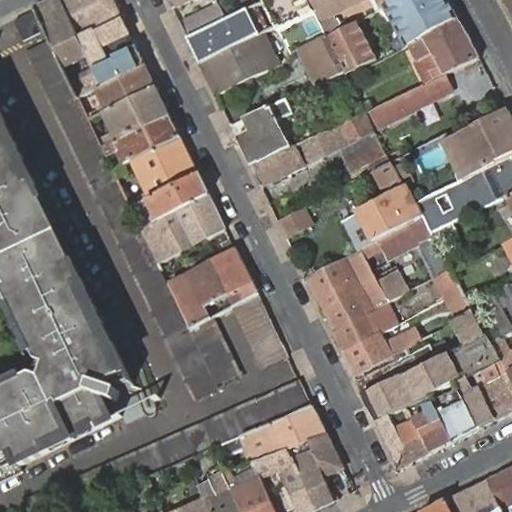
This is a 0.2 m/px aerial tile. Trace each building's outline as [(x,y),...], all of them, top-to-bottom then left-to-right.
[(55,0),(36,10),(52,41),(66,69),(90,58),(82,41),(61,0),(55,0)] [(113,0),(61,0),(82,41),(124,21),(113,0)] [(170,0),(175,9),(194,0),(170,0)] [(217,0),(220,6),(228,22),(236,18),(227,0),(224,0),(217,0)] [(262,0),(264,4),(276,28),(278,31),(285,28),(314,13),(309,1),(308,0),(262,0)] [(386,7),(398,0),(311,0),(309,1),(314,13),(318,20),(358,0),(375,0),(377,2),(378,1),(382,9),(386,7)] [(411,46),(459,19),(448,0),(398,0),(386,7),(408,48),(411,46)] [(228,22),(190,40),(202,65),(265,34),(276,28),(264,4),(236,18),(228,22)] [(220,6),(182,25),(190,40),(228,22),(220,6)] [(34,13),(13,24),(23,43),(44,33),(34,13)] [(428,85),(481,59),(459,19),(411,46),(427,76),(424,77),(428,85)] [(358,22),(339,32),(328,38),(329,39),(345,71),(347,75),(377,60),(358,22)] [(323,28),(327,35),(328,38),(339,32),(333,23),(323,28)] [(97,34),(82,41),(90,58),(92,63),(96,71),(111,63),(115,61),(114,58),(115,58),(113,53),(108,56),(97,34)] [(265,34),(202,65),(217,96),(280,65),(265,34)] [(327,35),(302,47),(320,83),(345,71),(329,39),(328,38),(327,35)] [(31,51),(145,282),(149,277),(163,270),(161,264),(144,230),(134,209),(126,193),(120,180),(115,171),(109,158),(105,149),(100,140),(94,127),(91,122),(80,99),(80,98),(74,85),(68,74),(66,69),(52,41),(31,51)] [(96,71),(98,74),(104,87),(129,74),(147,66),(137,48),(137,47),(115,58),(114,58),(115,61),(111,63),(96,71)] [(90,58),(66,69),(68,74),(92,63),(90,58)] [(158,89),(147,66),(129,74),(104,87),(100,89),(111,112),(140,98),(158,89)] [(98,74),(74,85),(80,98),(104,87),(98,74)] [(373,113),(380,127),(417,110),(453,92),(446,78),(373,113)] [(115,135),(100,140),(105,149),(172,117),(158,89),(140,98),(111,112),(105,115),(115,135)] [(251,133),(238,139),(252,168),(293,148),(280,121),(295,114),(287,99),(248,118),(255,132),(251,133)] [(330,114),(336,128),(366,113),(363,107),(359,100),(330,114)] [(366,114),(375,109),(372,104),(363,107),(366,113),(366,114)] [(0,262),(12,288),(7,291),(42,363),(50,366),(47,376),(39,373),(0,393),(0,481),(1,484),(26,473),(23,467),(115,423),(107,408),(110,400),(120,404),(123,394),(113,391),(115,383),(130,376),(118,350),(113,353),(82,286),(86,284),(38,184),(33,186),(2,123),(6,120),(0,106),(0,262)] [(502,164),(511,158),(511,116),(509,111),(504,113),(447,142),(450,146),(458,152),(474,178),(502,164)] [(293,148),(252,168),(262,187),(307,166),(376,133),(366,114),(366,113),(336,128),(293,148)] [(172,117),(105,149),(109,158),(120,153),(127,166),(134,163),(182,139),(172,117)] [(98,118),(91,122),(94,127),(101,123),(98,118)] [(248,118),(245,119),(251,133),(255,132),(248,118)] [(33,186),(38,184),(23,155),(25,154),(22,148),(21,149),(6,120),(2,123),(33,186)] [(152,200),(201,177),(182,139),(134,163),(152,200)] [(463,184),(474,178),(458,152),(450,146),(447,142),(444,144),(448,152),(453,155),(461,171),(459,176),(463,184)] [(509,199),(511,197),(511,158),(502,164),(474,178),(463,184),(459,186),(425,203),(419,206),(425,217),(434,234),(454,225),(509,199)] [(405,164),(398,167),(409,189),(410,189),(417,185),(406,163),(405,164)] [(370,235),(375,245),(379,242),(425,217),(419,206),(410,189),(409,189),(398,167),(373,179),(382,197),(384,202),(360,216),(367,229),(370,235)] [(152,200),(150,201),(161,221),(211,197),(201,177),(152,200)] [(144,230),(161,264),(166,262),(175,257),(227,231),(211,197),(161,221),(154,225),(149,227),(144,230)] [(384,202),(382,197),(348,215),(351,221),(360,216),(384,202)] [(150,201),(143,204),(154,225),(161,221),(150,201)] [(304,210),(279,223),(280,225),(304,212),(304,210)] [(304,212),(280,225),(283,231),(288,241),(313,227),(304,212)] [(362,252),(309,280),(335,335),(372,314),(383,308),(389,304),(384,295),(367,261),(385,252),(390,261),(425,242),(432,257),(424,261),(431,273),(426,276),(429,282),(434,280),(453,270),(442,250),(435,237),(434,234),(425,217),(379,242),(375,245),(362,252)] [(462,241),(454,225),(434,234),(435,237),(442,250),(462,241)] [(192,331),(211,321),(239,306),(259,295),(237,251),(198,270),(171,286),(173,292),(178,303),(192,331)] [(470,302),(483,295),(469,268),(456,274),(464,291),(470,302)] [(456,274),(453,270),(434,280),(446,301),(464,291),(456,274)] [(149,277),(145,282),(203,400),(242,379),(211,321),(192,331),(178,303),(173,292),(171,286),(156,293),(149,277)] [(406,283),(384,295),(389,304),(411,292),(406,283)] [(100,313),(86,284),(82,286),(113,353),(118,350),(104,321),(106,320),(102,312),(100,313)] [(511,286),(510,286),(472,306),(476,313),(489,337),(493,344),(500,341),(511,334),(511,286)] [(472,306),(470,302),(464,291),(446,301),(458,323),(476,313),(472,306)] [(259,295),(239,306),(271,365),(289,356),(259,295)] [(383,308),(372,314),(378,327),(389,321),(383,308)] [(458,323),(454,324),(457,330),(467,348),(489,337),(476,313),(458,323)] [(372,314),(335,335),(334,335),(344,354),(382,334),(393,328),(389,321),(378,327),(372,314)] [(382,334),(344,354),(355,378),(421,343),(414,330),(387,344),(382,334)] [(365,398),(378,423),(390,417),(397,413),(405,409),(410,407),(433,396),(453,385),(459,383),(461,382),(461,383),(476,375),(485,371),(503,363),(493,344),(489,337),(467,348),(458,352),(453,355),(449,357),(440,362),(365,398)] [(500,341),(493,344),(503,363),(509,375),(511,379),(511,356),(511,357),(508,350),(506,351),(500,341)] [(446,343),(434,350),(440,362),(449,357),(453,355),(450,350),(446,343)] [(410,355),(358,383),(365,398),(440,362),(434,350),(431,346),(411,357),(410,355)] [(50,366),(42,363),(39,373),(47,376),(50,366)] [(509,375),(503,363),(485,371),(491,384),(509,375)] [(491,384),(485,371),(476,375),(482,389),(498,421),(511,414),(511,379),(509,375),(491,384)] [(314,407),(303,384),(29,507),(30,511),(74,511),(82,509),(93,504),(99,501),(118,493),(152,478),(190,462),(197,459),(215,451),(224,447),(243,439),(314,407)] [(482,430),(498,421),(482,389),(466,397),(482,430)] [(416,422),(431,455),(455,443),(439,410),(433,396),(410,407),(416,422)] [(439,410),(455,443),(482,430),(466,397),(439,410)] [(327,433),(314,407),(243,439),(245,444),(254,464),(259,462),(266,459),(289,449),(308,441),(327,433)] [(378,423),(401,470),(431,455),(416,422),(411,424),(403,428),(397,431),(390,417),(378,423)] [(289,449),(294,459),(318,511),(336,502),(326,479),(345,470),(327,433),(308,441),(289,449)] [(297,511),(315,511),(318,511),(294,459),(289,449),(266,459),(259,462),(254,464),(257,471),(261,480),(284,469),(287,475),(282,477),(282,478),(297,511)] [(284,469),(261,480),(264,485),(282,478),(282,477),(287,475),(284,469)] [(511,511),(511,469),(488,482),(503,510),(503,511),(511,511)] [(257,471),(236,481),(240,489),(261,480),(257,471)] [(233,473),(226,476),(242,511),(276,511),(264,485),(261,480),(240,489),(236,481),(233,473)] [(242,511),(226,476),(226,475),(201,486),(208,500),(213,511),(242,511)] [(488,482),(454,499),(460,511),(503,511),(503,510),(488,482)] [(122,500),(118,493),(99,501),(93,504),(96,510),(122,500)] [(213,511),(208,500),(183,511),(213,511)] [(453,511),(448,501),(427,511),(453,511)]
